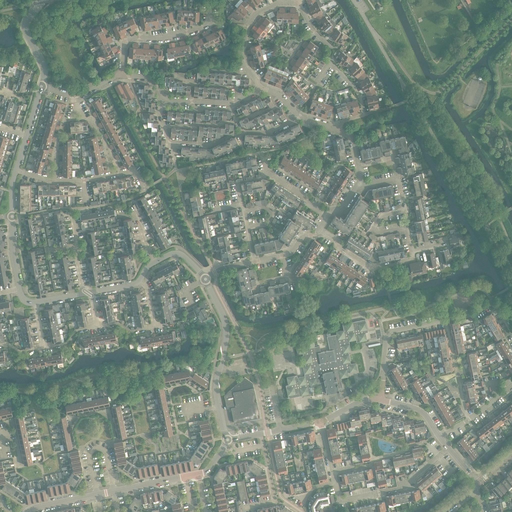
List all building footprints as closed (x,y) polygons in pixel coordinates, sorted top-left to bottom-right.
[(244,0),(244,1),(250,8),(252,7),(254,5),(256,7),(258,5),(253,0),(244,0)] [(316,0),(315,0),(307,3),(309,7),(310,10),(308,10),(309,13),(320,7),(317,2),(316,0)] [(237,8),(246,16),(247,14),(246,12),(247,11),(250,8),(244,1),(241,4),(237,8)] [(320,7),(309,13),(310,15),(312,14),(314,17),(316,20),(324,15),(326,13),(325,10),(324,9),(322,9),(321,9),(320,7)] [(246,16),(237,8),(231,14),(233,16),(238,21),(243,16),(244,17),(246,16)] [(282,22),(282,8),(279,8),(279,13),(277,13),(277,16),(272,18),(275,23),(277,22),(282,22)] [(161,13),(163,23),(165,22),(166,27),(169,26),(166,12),(161,13)] [(324,15),(316,20),(318,23),(320,25),(319,27),(320,29),(329,21),(331,19),(328,15),(326,13),(324,15)] [(151,15),(152,25),(155,24),(156,29),(159,28),(156,14),(151,15)] [(148,30),(145,16),(140,17),(142,27),(144,27),(145,31),(148,30)] [(128,20),(134,33),(137,32),(135,28),(137,27),(134,20),(135,20),(134,17),(128,20)] [(261,17),(259,19),(270,28),(273,24),(275,23),(272,18),(268,19),(266,18),(264,20),(261,17)] [(259,26),(267,32),(270,28),(259,19),(257,22),(261,25),(259,26)] [(123,23),(127,31),(129,30),(131,34),(134,33),(128,20),(123,23)] [(329,21),(320,29),(322,30),(324,29),(327,32),(328,34),(335,27),(333,25),(329,21)] [(118,25),(124,38),(127,37),(125,32),(127,31),(123,23),(118,25)] [(119,35),(121,39),(124,38),(118,25),(112,28),(114,31),(115,31),(117,36),(119,35)] [(252,28),(263,37),(267,32),(259,26),(258,28),(254,25),(252,28)] [(94,35),(107,29),(106,26),(102,28),(101,26),(92,30),(94,35)] [(214,27),(220,40),(225,37),(221,29),(219,30),(217,26),(214,27)] [(214,32),(211,33),(216,42),(220,40),(214,27),(212,28),(214,32)] [(335,27),(328,34),(331,36),(334,38),(333,40),(335,41),(341,32),(337,29),(335,27)] [(263,37),(252,28),(250,30),(254,33),(252,35),(260,41),(263,37)] [(107,29),(94,35),(96,40),(105,36),(104,33),(108,32),(107,29)] [(211,45),(216,42),(211,33),(209,35),(207,30),(204,32),(211,45)] [(202,38),(206,47),(211,45),(204,32),(202,33),(204,37),(202,38)] [(341,32),(335,41),(337,43),(338,41),(343,44),(349,36),(341,32)] [(206,47),(202,38),(199,39),(197,35),(195,37),(201,50),(206,47)] [(99,45),(112,39),(110,36),(106,38),(105,36),(96,40),(99,45)] [(196,52),(201,50),(195,37),(192,38),(194,42),(190,44),(192,49),(194,48),(196,52)] [(112,39),(99,45),(101,50),(110,45),(109,43),(113,41),(112,39)] [(182,41),(185,55),(190,54),(188,45),(186,45),(185,41),(182,41)] [(304,43),(315,51),(318,47),(310,41),(309,43),(305,41),(304,43)] [(172,43),(174,57),(180,56),(178,47),(175,47),(174,43),(172,43)] [(304,50),(312,55),(315,51),(304,43),(302,45),(305,48),(304,50)] [(247,54),(261,50),(259,44),(250,47),(250,50),(246,51),(247,54)] [(110,45),(101,50),(103,55),(116,48),(115,46),(111,48),(110,45)] [(116,48),(103,55),(106,60),(115,55),(114,53),(117,51),(116,48)] [(297,52),(309,60),(312,55),(304,50),(303,52),(299,49),(297,52)] [(340,64),(346,54),(339,50),(334,58),(339,61),(338,63),(340,64)] [(298,59),(306,64),(309,60),(297,52),(296,54),(299,57),(298,59)] [(346,54),(340,64),(342,65),(343,64),(346,66),(348,67),(354,60),(351,57),(346,54)] [(262,55),(253,58),(253,60),(249,61),(250,64),(264,60),(262,55)] [(350,73),(352,74),(361,67),(363,65),(356,57),(354,60),(348,67),(350,69),(352,71),(350,73)] [(291,61),(303,69),(306,64),(298,59),(296,61),(293,58),(291,61)] [(303,69),(291,61),(289,63),(293,66),(291,68),(300,73),(303,69)] [(267,83),(274,68),(269,66),(268,67),(268,68),(267,68),(264,77),(266,78),(265,82),(267,83)] [(361,67),(352,74),(354,76),(355,75),(357,77),(359,80),(367,74),(365,71),(361,67)] [(274,68),(267,83),(270,84),(272,80),(274,81),(278,70),(274,68)] [(278,70),(274,81),(276,82),(275,86),(277,87),(284,72),(278,70)] [(21,81),(27,83),(30,74),(21,71),(20,75),(22,76),(21,81)] [(206,78),(206,73),(202,72),(201,72),(198,72),(197,77),(202,78),(201,82),(206,82),(206,78)] [(206,78),(210,78),(210,82),(214,83),(215,79),(215,73),(211,73),(211,72),(210,72),(209,73),(206,73),(206,78)] [(284,72),(277,87),(280,88),(282,84),(284,85),(288,76),(288,74),(288,73),(284,72)] [(215,79),(219,79),(219,83),(223,83),(223,79),(224,74),(220,73),(218,73),(215,73),(215,79)] [(223,79),(227,80),(227,84),(232,84),(232,80),(232,74),(228,74),(227,74),(224,74),(223,79)] [(232,80),(236,80),(235,84),(240,84),(240,79),(241,79),(241,75),(237,75),(237,74),(235,74),(235,75),(232,74),(232,80)] [(367,74),(359,80),(360,81),(362,85),(360,85),(361,88),(371,82),(369,77),(367,74)] [(174,81),(174,77),(170,77),(170,76),(168,76),(168,77),(166,76),(165,82),(169,82),(169,86),(170,86),(172,86),(173,86),(174,81)] [(240,79),(240,84),(244,85),(244,89),(248,89),(249,79),(245,79),(243,79),(241,79),(240,79)] [(287,94),(298,85),(294,80),(287,87),(289,89),(285,92),(287,94)] [(14,84),(12,90),(15,91),(16,89),(25,92),(26,89),(27,83),(21,81),(19,86),(14,84)] [(174,81),(173,86),(177,87),(177,90),(180,91),(182,91),(182,86),(183,82),(178,81),(177,81),(174,81)] [(123,82),(120,84),(115,87),(119,95),(121,94),(124,98),(126,96),(128,100),(134,97),(127,83),(124,85),(123,82)] [(371,82),(361,88),(362,90),(364,89),(365,92),(366,95),(375,91),(374,87),(371,82)] [(147,93),(148,90),(148,89),(148,84),(138,84),(138,88),(142,89),(142,93),(147,93)] [(182,86),(182,91),(186,91),(185,95),(190,96),(191,86),(187,86),(185,85),(185,86),(182,86)] [(298,85),(287,94),(289,96),(293,94),(294,95),(302,89),(298,85)] [(194,86),(194,96),(198,96),(198,92),(202,92),(203,87),(200,87),(200,86),(199,86),(199,87),(194,86)] [(202,92),(202,96),(207,97),(207,93),(211,93),(211,88),(209,87),(207,87),(203,87),(202,92)] [(211,93),(211,97),(215,97),(215,93),(220,94),(220,88),(217,88),(216,87),(216,88),(211,88),(211,93)] [(220,94),(219,97),(222,98),(224,98),(224,94),(229,94),(229,89),(226,89),(226,88),(225,88),(225,89),(220,88),(220,94)] [(302,89),(294,95),(296,97),(293,100),(295,102),(305,93),(302,89)] [(375,91),(366,95),(367,97),(367,100),(366,100),(366,103),(378,100),(377,95),(375,91)] [(147,93),(142,93),(142,95),(141,97),(145,98),(145,102),(151,102),(151,99),(151,98),(151,93),(147,93)] [(305,93),(295,102),(297,105),(300,102),(302,104),(309,97),(305,93)] [(5,110),(12,112),(15,103),(6,100),(7,98),(3,97),(1,103),(6,105),(5,110)] [(254,106),(255,105),(258,104),(260,107),(261,109),(263,108),(262,106),(264,105),(262,101),(260,97),(256,99),(256,98),(255,99),(252,101),(254,106)] [(262,101),(264,105),(268,103),(270,107),(274,105),(269,97),(266,99),(265,98),(264,99),(262,101)] [(95,108),(102,104),(99,98),(88,104),(89,107),(93,105),(95,108)] [(313,114),(317,101),(312,99),(312,101),(310,105),(309,108),(312,109),(310,113),(313,114)] [(351,102),(356,115),(358,114),(357,110),(360,109),(357,100),(351,102)] [(378,100),(366,103),(367,105),(368,105),(370,111),(379,109),(378,100)] [(52,107),(60,109),(61,106),(65,107),(66,105),(54,101),(52,107)] [(254,106),(252,101),(248,103),(248,102),(247,103),(244,104),(247,109),(250,107),(252,111),(256,109),(255,105),(254,106)] [(317,101),(313,114),(316,115),(317,111),(319,112),(323,103),(317,101)] [(151,102),(145,102),(145,106),(149,106),(149,111),(154,111),(154,108),(155,108),(155,107),(154,107),(154,102),(151,102)] [(346,103),(349,112),(351,112),(353,116),(356,115),(351,102),(346,103)] [(15,103),(12,112),(18,114),(20,109),(25,111),(27,105),(24,104),(23,105),(15,103)] [(323,103),(319,112),(322,113),(321,117),(323,118),(328,104),(323,103)] [(102,104),(95,108),(96,111),(92,113),(94,115),(105,109),(102,104)] [(247,109),(244,104),(241,106),(240,106),(239,107),(236,108),(239,113),(243,111),(244,115),(249,113),(247,109)] [(328,104),(323,118),(326,119),(328,115),(330,115),(331,111),(333,107),(333,106),(328,104)] [(345,118),(341,105),(336,107),(338,116),(341,115),(342,119),(345,118)] [(51,113),(63,116),(63,114),(59,113),(60,109),(52,107),(51,113)] [(105,109),(94,115),(95,117),(99,115),(100,118),(107,115),(105,109)] [(205,114),(205,119),(209,119),(210,115),(214,115),(214,110),(211,110),(211,109),(210,109),(210,110),(205,109),(205,114)] [(264,113),(267,118),(271,116),(272,120),(276,118),(274,113),(272,109),(268,111),(267,111),(267,112),(264,113)] [(274,113),(276,118),(280,116),(282,120),(286,118),(282,109),(278,111),(276,111),(277,112),(274,113)] [(12,112),(5,110),(4,115),(0,113),(0,120),(1,119),(9,121),(12,112)] [(214,115),(213,119),(218,120),(218,116),(222,116),(222,111),(220,110),(218,110),(214,110),(214,115)] [(222,116),(222,120),(226,120),(227,116),(231,117),(231,111),(228,111),(227,110),(227,111),(222,111),(222,116)] [(172,117),(176,117),(176,112),(173,112),(173,111),(172,111),(168,111),(167,120),(171,121),(172,117)] [(12,112),(9,121),(17,124),(17,126),(20,126),(22,120),(17,119),(18,114),(12,112)] [(176,117),(175,121),(176,121),(180,121),(180,117),(184,118),(185,118),(185,112),(182,112),(180,112),(176,112),(176,117)] [(185,118),(184,118),(184,121),(189,122),(189,118),(193,118),(194,113),(190,113),(190,112),(189,112),(189,113),(185,112),(185,118)] [(49,118),(57,121),(58,118),(62,119),(63,116),(51,113),(49,118)] [(153,122),(153,119),(153,118),(153,113),(144,113),(144,118),(148,118),(148,122),(153,122)] [(205,114),(202,114),(202,113),(201,113),(201,114),(196,113),(196,122),(200,123),(201,119),(205,119),(205,114)] [(259,122),(263,120),(265,124),(269,122),(267,118),(264,113),(261,115),(260,114),(259,115),(259,116),(257,117),(259,122)] [(107,115),(100,118),(102,121),(98,123),(99,126),(110,120),(107,115)] [(249,121),(247,117),(244,119),(243,119),(242,119),(242,120),(239,121),(242,126),(246,124),(247,127),(251,125),(249,121)] [(249,121),(251,125),(255,124),(257,127),(261,125),(259,122),(257,117),(253,119),(253,118),(251,119),(252,120),(249,121)] [(47,124),(59,128),(60,125),(56,124),(57,121),(49,118),(47,124)] [(110,120),(99,126),(100,128),(104,126),(106,129),(113,125),(110,120)] [(153,122),(148,122),(147,126),(151,127),(151,131),(157,131),(157,128),(157,127),(157,122),(153,122)] [(225,128),(225,133),(229,134),(230,129),(234,130),(234,124),(231,124),(230,123),(230,124),(225,124),(225,128)] [(46,130),(53,132),(54,129),(58,130),(59,128),(47,124),(46,130)] [(244,140),(244,142),(249,142),(249,144),(252,144),(252,146),(253,146),(252,148),(254,148),(254,146),(257,146),(257,145),(261,145),(261,147),(262,147),(262,145),(266,145),(266,143),(270,143),(270,145),(275,144),(278,143),(279,143),(278,142),(282,140),(283,142),(286,140),(287,142),(288,141),(287,140),(291,138),(291,140),(294,138),(295,140),(296,139),(296,138),(296,137),(296,136),(299,134),(298,132),(302,131),(301,129),(298,124),(290,128),(291,129),(284,132),(283,132),(275,136),(270,136),(261,136),(254,136),(254,135),(245,135),(244,140)] [(113,125),(106,129),(107,132),(104,134),(105,136),(116,131),(113,125)] [(207,132),(208,127),(205,127),(205,126),(203,126),(199,126),(198,135),(203,136),(203,132),(207,132)] [(207,132),(207,136),(212,136),(212,132),(216,132),(216,128),(213,127),(212,126),(212,127),(208,127),(207,132)] [(216,132),(216,137),(218,137),(220,137),(221,133),(225,133),(225,128),(222,128),(222,127),(221,127),(221,128),(216,128),(216,132)] [(171,128),(171,138),(175,138),(175,134),(179,134),(180,134),(180,129),(177,129),(177,128),(176,128),(175,129),(171,128)] [(180,134),(179,134),(179,138),(184,138),(184,134),(188,135),(189,130),(186,129),(184,129),(180,129),(180,134)] [(189,130),(188,135),(188,139),(191,139),(192,139),(193,135),(197,135),(197,130),(194,130),(194,129),(193,129),(193,130),(189,130)] [(53,132),(46,130),(44,136),(56,139),(56,137),(52,136),(53,132)] [(116,131),(105,136),(106,139),(110,137),(111,140),(119,136),(116,131)] [(160,139),(161,137),(161,135),(161,131),(157,131),(151,131),(151,135),(155,135),(155,139),(160,139)] [(332,140),(333,145),(347,142),(347,140),(344,140),(343,141),(342,138),(336,139),(335,135),(327,137),(327,141),(332,140)] [(0,142),(9,145),(10,139),(0,136),(0,142)] [(42,142),(50,144),(51,141),(55,142),(56,139),(44,136),(42,142)] [(89,144),(98,143),(97,139),(101,138),(100,136),(88,138),(89,144)] [(109,145),(110,147),(121,141),(119,136),(111,140),(113,143),(109,145)] [(212,157),(216,156),(215,155),(219,153),(220,155),(223,153),(224,155),(225,154),(224,152),(227,151),(228,153),(231,151),(232,153),(233,152),(232,151),(233,150),(232,149),(235,147),(234,145),(238,143),(237,142),(235,137),(227,141),(224,143),(220,145),(220,144),(212,148),(210,149),(212,157)] [(160,139),(155,139),(155,144),(159,144),(159,148),(164,148),(164,145),(165,145),(165,144),(164,144),(164,139),(160,139)] [(115,147),(117,150),(124,147),(121,141),(110,147),(111,149),(115,147)] [(9,145),(0,142),(0,148),(7,151),(9,145)] [(40,147),(52,151),(53,149),(49,147),(50,144),(42,142),(40,147)] [(39,153),(46,156),(47,152),(51,153),(52,151),(40,147),(39,153)] [(127,152),(124,147),(117,150),(118,154),(115,155),(116,158),(127,152)] [(103,148),(90,150),(92,156),(100,155),(99,151),(103,150),(103,148)] [(164,148),(159,148),(159,153),(163,153),(163,157),(168,157),(168,154),(169,154),(169,153),(168,153),(168,148),(164,148)] [(181,153),(181,155),(185,155),(185,157),(189,157),(189,159),(189,161),(190,161),(191,159),(193,159),(193,157),(198,158),(198,160),(198,162),(200,162),(200,160),(199,160),(199,158),(202,158),(202,156),(207,156),(207,158),(210,157),(209,149),(207,149),(198,149),(190,149),(190,148),(182,148),(181,153)] [(122,161),(130,157),(127,152),(116,158),(117,160),(121,158),(122,161)] [(337,162),(341,162),(346,161),(345,159),(346,158),(346,155),(347,155),(350,154),(349,152),(335,155),(336,160),(337,162)] [(37,159),(49,162),(49,160),(45,159),(46,156),(39,153),(37,159)] [(130,157),(122,161),(124,164),(120,166),(121,169),(132,163),(130,157)] [(168,157),(163,157),(162,161),(166,161),(166,166),(169,166),(172,166),(172,163),(172,161),(172,157),(168,157)] [(284,167),(289,160),(284,157),(279,164),(284,167)] [(35,165),(43,167),(44,164),(48,165),(49,162),(37,159),(35,165)] [(105,160),(93,162),(94,168),(102,166),(101,163),(105,162),(105,160)] [(288,170),(293,163),(289,160),(284,167),(288,170)] [(293,163),(288,170),(293,173),(298,166),(293,163)] [(43,167),(35,165),(33,171),(45,174),(46,172),(42,170),(43,167)] [(92,175),(95,174),(107,172),(107,169),(102,170),(102,166),(94,168),(91,168),(92,175)] [(297,176),(302,169),(298,166),(293,173),(297,176)] [(342,172),(349,177),(352,172),(345,167),(342,172)] [(302,169),(297,176),(302,179),(307,172),(302,169)] [(306,182),(311,174),(307,172),(302,179),(306,182)] [(349,177),(342,172),(339,176),(346,181),(349,177)] [(311,174),(306,182),(311,185),(317,176),(312,173),(311,174)] [(409,181),(409,182),(423,179),(422,174),(412,176),(413,180),(412,181),(411,179),(409,179),(409,181)] [(136,187),(135,185),(136,184),(134,179),(132,176),(125,177),(127,188),(128,190),(134,188),(136,187)] [(336,181),(343,186),(346,181),(339,176),(336,181)] [(316,177),(311,185),(316,188),(320,180),(316,177)] [(266,184),(269,180),(267,179),(256,181),(258,191),(267,189),(267,187),(266,184)] [(343,186),(336,181),(333,185),(340,190),(343,186)] [(267,187),(267,189),(274,194),(279,185),(275,182),(274,183),(271,182),(268,187),(267,187)] [(279,185),(274,194),(278,197),(284,188),(279,185)] [(330,190),(337,195),(340,190),(333,185),(330,190)] [(349,222),(354,225),(370,200),(394,195),(392,185),(368,190),(362,199),(360,198),(346,220),(349,222)] [(283,199),(288,191),(284,188),(278,197),(283,199)] [(337,195),(330,190),(327,194),(334,199),(337,195)] [(288,191),(283,199),(287,202),(292,194),(288,191)] [(188,199),(186,200),(187,204),(189,203),(189,201),(190,201),(200,199),(199,194),(189,196),(190,198),(188,199)] [(291,205),(296,196),(292,194),(287,202),(291,205)] [(334,199),(327,194),(324,199),(326,201),(329,202),(331,204),(334,199)] [(134,208),(147,201),(145,196),(137,200),(138,202),(132,205),(134,208)] [(296,196),(291,205),(296,208),(301,199),(296,196)] [(413,199),(414,202),(410,203),(410,205),(424,202),(423,197),(413,199)] [(147,201),(134,208),(135,210),(141,207),(142,210),(144,209),(144,208),(150,206),(149,205),(147,201)] [(144,208),(144,209),(145,211),(142,213),(143,215),(154,209),(152,204),(149,205),(150,206),(144,208)] [(192,209),(191,209),(188,210),(189,214),(191,213),(191,211),(192,211),(202,209),(201,204),(191,206),(192,209)] [(154,209),(143,215),(144,217),(148,215),(149,218),(157,214),(154,209)] [(301,213),(297,210),(292,217),(310,228),(314,221),(310,219),(311,217),(302,211),(301,213)] [(157,214),(149,218),(150,221),(147,223),(148,225),(159,219),(157,214)] [(331,223),(335,226),(334,227),(343,233),(344,231),(348,234),(352,227),(335,216),(331,223)] [(159,219),(148,225),(149,227),(153,225),(154,227),(154,228),(160,225),(162,224),(159,219)] [(299,225),(295,222),(291,219),(278,240),(254,245),(256,255),(280,250),(285,241),(288,242),(299,225)] [(414,222),(414,225),(411,226),(411,228),(428,225),(428,224),(425,225),(425,224),(427,224),(428,223),(427,220),(426,220),(424,220),(414,222)] [(244,224),(230,226),(231,232),(241,229),(241,226),(245,225),(244,224)] [(150,233),(151,235),(162,229),(160,225),(154,228),(154,227),(152,228),(153,231),(150,233)] [(415,229),(415,230),(416,233),(426,230),(429,230),(428,225),(411,228),(412,230),(415,229)] [(355,228),(354,230),(365,238),(367,239),(368,237),(367,236),(355,228)] [(162,229),(151,235),(152,238),(155,236),(157,239),(165,234),(167,233),(164,229),(162,229)] [(370,233),(368,236),(377,241),(401,236),(400,233),(377,238),(370,233)] [(454,235),(455,238),(448,239),(450,249),(452,249),(452,251),(457,250),(456,248),(460,247),(458,240),(463,239),(462,233),(454,235)] [(165,234),(157,239),(158,241),(155,243),(156,245),(167,239),(165,234)] [(348,248),(354,240),(349,237),(344,245),(348,248)] [(167,239),(156,245),(157,247),(160,245),(162,248),(172,243),(169,238),(167,239)] [(311,245),(319,250),(319,249),(321,251),(324,247),(321,246),(322,245),(314,240),(311,245)] [(354,240),(348,248),(353,251),(358,243),(354,240)] [(358,243),(353,251),(357,254),(363,245),(358,243)] [(308,249),(316,254),(319,250),(311,245),(308,249)] [(363,245),(357,254),(362,257),(367,248),(363,245)] [(367,248),(362,257),(366,259),(367,258),(370,253),(373,255),(374,255),(374,253),(367,248)] [(316,254),(308,249),(305,254),(313,259),(316,254)] [(450,263),(453,262),(451,254),(449,255),(448,250),(440,251),(442,262),(449,261),(450,263)] [(375,257),(372,262),(374,263),(385,261),(383,251),(374,253),(374,255),(375,255),(375,257)] [(437,266),(440,266),(438,257),(435,258),(434,253),(426,254),(429,267),(437,265),(437,266)] [(302,258),(310,263),(313,259),(305,254),(302,258)] [(87,263),(95,262),(95,259),(101,258),(100,255),(88,257),(88,261),(86,261),(87,263)] [(330,255),(325,262),(330,265),(335,258),(330,255)] [(310,263),(302,258),(299,263),(307,268),(310,263)] [(335,258),(330,265),(334,268),(339,260),(335,258)] [(339,271),(344,263),(339,260),(334,268),(339,271)] [(427,272),(424,262),(419,263),(419,262),(410,264),(412,274),(419,273),(419,274),(427,272)] [(296,267),(304,272),(307,268),(299,263),(296,267)] [(344,263),(339,271),(343,274),(348,266),(344,263)] [(170,275),(174,273),(175,273),(171,266),(170,264),(168,265),(168,266),(166,268),(170,275)] [(175,273),(174,273),(175,275),(180,273),(181,273),(183,272),(180,266),(178,267),(177,265),(174,266),(173,265),(171,266),(175,273)] [(348,277),(353,269),(348,266),(343,274),(348,277)] [(304,272),(296,267),(293,272),(301,277),(304,272)] [(160,269),(165,278),(170,275),(166,268),(163,269),(162,268),(160,269)] [(243,295),(247,294),(247,295),(252,293),(250,286),(255,285),(254,280),(249,281),(248,276),(253,275),(252,270),(247,271),(246,268),(236,270),(242,296),(243,295)] [(160,280),(165,278),(160,269),(158,270),(159,271),(156,273),(156,274),(157,273),(160,280)] [(353,269),(348,277),(352,280),(357,272),(353,269)] [(357,272),(352,280),(357,282),(362,275),(357,272)] [(157,273),(156,274),(154,275),(155,276),(152,277),(153,279),(151,280),(154,287),(157,285),(161,282),(160,280),(157,273)] [(362,275),(357,282),(356,285),(359,287),(360,287),(361,285),(362,286),(366,278),(362,275)] [(125,296),(126,296),(132,295),(133,299),(140,298),(143,298),(142,295),(141,295),(140,292),(139,293),(138,290),(124,292),(125,296)] [(166,299),(164,291),(158,292),(158,295),(156,295),(157,298),(155,298),(156,301),(160,300),(166,299)] [(109,304),(109,303),(108,295),(101,297),(101,299),(100,300),(100,303),(99,303),(99,306),(102,305),(109,304)] [(3,301),(5,311),(13,309),(12,302),(9,303),(9,301),(6,302),(5,300),(3,301)] [(85,308),(87,308),(87,305),(85,306),(85,302),(83,303),(83,300),(76,301),(77,309),(76,310),(77,309),(77,310),(85,308)] [(44,316),(46,315),(54,314),(52,305),(45,307),(46,309),(44,310),(45,313),(43,313),(44,316)] [(194,310),(197,315),(200,321),(202,320),(209,317),(204,308),(201,310),(199,307),(194,310)] [(193,311),(187,314),(189,319),(196,315),(193,311)] [(485,322),(494,317),(493,315),(492,315),(491,313),(482,318),(485,322)] [(114,314),(104,316),(104,318),(106,318),(106,321),(108,321),(109,323),(115,322),(115,319),(114,314)] [(171,314),(161,316),(161,319),(163,319),(163,321),(166,321),(166,324),(173,323),(172,319),(171,314)] [(494,317),(485,322),(488,327),(496,322),(495,320),(496,319),(494,317)] [(87,319),(77,321),(78,326),(77,326),(78,329),(85,328),(84,325),(86,325),(86,321),(87,321),(87,319)] [(144,319),(134,321),(135,326),(135,330),(142,328),(141,325),(144,325),(143,322),(145,322),(144,319)] [(302,354),(304,363),(305,366),(303,366),(305,376),(298,377),(297,375),(287,377),(288,385),(286,386),(288,398),(311,394),(310,387),(318,386),(317,383),(324,382),(327,394),(339,391),(338,388),(342,387),(341,378),(348,377),(348,373),(358,371),(356,363),(351,364),(349,352),(351,351),(349,341),(356,340),(357,342),(367,340),(365,333),(368,332),(365,319),(342,324),(344,330),(336,332),(336,334),(331,335),(327,336),(330,350),(321,352),(320,346),(315,347),(313,339),(305,341),(306,345),(296,347),(298,355),(302,354)] [(496,322),(488,327),(490,331),(500,326),(498,323),(497,324),(496,322)] [(500,326),(490,331),(493,335),(501,331),(500,328),(501,328),(500,326)] [(501,331),(493,335),(496,340),(505,335),(503,332),(502,333),(501,331)] [(52,339),(52,342),(54,341),(55,344),(62,343),(64,342),(63,337),(60,338),(60,335),(50,336),(50,339),(52,339)] [(33,339),(23,341),(24,346),(24,347),(24,349),(31,348),(31,346),(33,345),(32,342),(34,342),(33,339)] [(498,350),(505,345),(502,340),(500,342),(499,340),(494,342),(496,344),(495,345),(498,350)] [(505,345),(498,350),(500,354),(508,350),(505,345)] [(503,359),(511,354),(508,350),(500,354),(503,359)] [(511,356),(511,354),(503,359),(506,364),(511,359),(511,356)] [(392,375),(400,371),(397,366),(395,367),(394,364),(388,367),(390,370),(389,370),(392,375)] [(184,372),(185,380),(188,379),(190,380),(192,376),(190,375),(189,370),(184,372)] [(395,380),(402,375),(400,371),(392,375),(395,380)] [(194,383),(199,376),(194,373),(192,376),(190,380),(194,383)] [(402,375),(395,380),(398,384),(405,380),(402,375)] [(199,376),(194,383),(199,386),(203,379),(199,376)] [(224,396),(227,409),(231,408),(234,423),(249,420),(260,418),(253,383),(244,377),(224,396)] [(208,382),(203,379),(199,386),(203,389),(208,382)] [(405,380),(398,384),(400,389),(408,385),(408,384),(410,383),(408,379),(405,381),(405,380)] [(413,388),(421,384),(418,379),(410,384),(413,388)] [(413,388),(416,393),(423,388),(421,384),(413,388)] [(423,388),(416,393),(418,398),(426,393),(428,392),(425,387),(423,388)] [(433,402),(441,397),(438,392),(430,397),(433,402)] [(426,393),(418,398),(421,403),(429,398),(426,393)] [(436,406),(444,402),(441,397),(433,402),(436,406)] [(444,402),(436,406),(439,411),(446,406),(444,402)] [(511,415),(504,405),(502,406),(503,409),(504,410),(502,412),(508,419),(511,415)] [(441,416),(449,411),(446,406),(439,411),(441,416)] [(496,417),(494,418),(499,425),(503,422),(498,415),(497,414),(499,412),(497,410),(493,413),(496,417)] [(449,411),(441,416),(444,420),(452,416),(449,411)] [(498,415),(503,422),(508,419),(502,412),(498,415)] [(347,422),(348,428),(356,426),(354,415),(352,416),(352,417),(349,418),(350,421),(347,422)] [(452,416),(444,420),(447,425),(455,421),(452,416)] [(487,418),(495,429),(495,428),(496,429),(497,429),(499,428),(499,426),(499,425),(494,418),(491,420),(488,417),(487,418)] [(485,425),(491,432),(495,429),(487,418),(485,420),(488,423),(485,425)] [(491,432),(485,425),(481,428),(486,435),(491,432)] [(486,435),(481,428),(477,432),(482,439),(486,435)] [(307,432),(309,440),(316,439),(314,431),(307,432)] [(303,442),(309,440),(307,432),(301,433),(303,442)] [(296,443),(303,442),(301,433),(294,435),(296,443)] [(358,443),(367,441),(365,434),(357,436),(358,443)] [(202,440),(206,443),(207,441),(212,440),(211,435),(202,436),(203,439),(202,440)] [(290,444),(296,443),(294,435),(288,436),(290,444)] [(460,447),(467,441),(464,437),(457,442),(460,447)] [(199,445),(207,450),(210,445),(206,443),(202,440),(199,445)] [(360,449),(368,447),(367,441),(358,443),(360,449)] [(464,451),(471,446),(467,441),(460,447),(464,451)] [(196,450),(203,455),(207,450),(199,445),(196,450)] [(471,446),(464,451),(467,455),(474,450),(471,446)] [(361,455),(369,454),(368,447),(360,449),(361,455)] [(203,455),(196,450),(193,454),(200,459),(203,455)] [(474,450),(467,455),(471,460),(478,454),(474,450)] [(200,459),(193,454),(190,459),(194,462),(197,464),(200,459)] [(369,454),(361,455),(362,462),(371,460),(369,454)] [(375,469),(383,467),(382,460),(373,462),(375,469)] [(127,471),(132,464),(127,461),(125,465),(123,468),(127,471)] [(248,465),(249,470),(250,470),(253,472),(258,465),(254,462),(253,462),(251,465),(248,465)] [(132,464),(127,471),(132,474),(134,471),(137,467),(132,464)] [(258,465),(253,472),(257,475),(261,474),(261,471),(263,468),(258,465)] [(81,466),(73,468),(73,471),(73,472),(77,474),(78,473),(82,472),(81,466)] [(432,470),(438,477),(442,474),(435,466),(433,467),(434,468),(432,470)] [(143,476),(141,467),(138,468),(137,467),(134,471),(136,472),(137,477),(143,476)] [(383,467),(375,469),(376,475),(385,473),(383,467)] [(226,470),(223,470),(220,468),(217,473),(224,478),(227,475),(227,474),(226,470)] [(427,472),(434,480),(438,477),(432,470),(430,471),(429,471),(427,472)] [(70,477),(77,481),(80,477),(77,474),(73,472),(70,477)] [(424,476),(430,484),(434,480),(427,472),(425,474),(426,475),(424,476)] [(217,480),(218,483),(222,483),(222,481),(224,478),(217,473),(214,478),(217,480)] [(385,473),(376,475),(377,482),(386,480),(385,473)] [(419,479),(426,487),(430,484),(424,476),(422,478),(421,477),(419,479)] [(77,481),(70,477),(66,481),(70,484),(74,486),(77,481)] [(501,482),(507,489),(511,486),(505,478),(501,482)] [(304,481),(305,489),(312,488),(310,479),(304,481)] [(426,487),(419,479),(417,480),(418,481),(416,483),(422,490),(426,487)] [(386,480),(377,482),(379,488),(387,487),(386,480)] [(6,491),(11,484),(7,481),(4,485),(2,488),(6,491)] [(244,481),(236,482),(240,501),(248,500),(244,481)] [(305,489),(304,481),(297,482),(299,490),(305,489)] [(299,490),(297,482),(291,484),(293,492),(299,490)] [(497,485),(499,488),(503,493),(507,489),(501,482),(497,485)] [(11,484),(6,491),(11,494),(16,487),(11,484)] [(293,492),(291,484),(284,485),(286,493),(293,492)] [(503,493),(499,488),(497,485),(492,489),(494,491),(492,494),(495,497),(497,495),(499,497),(503,493)] [(16,487),(11,494),(15,497),(20,490),(16,487)] [(20,500),(22,497),(25,493),(20,490),(15,497),(20,500)] [(166,493),(163,494),(163,499),(165,498),(168,500),(172,494),(168,490),(166,493)] [(323,511),(322,508),(324,506),(328,504),(328,503),(334,502),(333,494),(329,495),(329,493),(327,493),(327,492),(324,493),(324,492),(315,494),(313,498),(310,496),(308,499),(310,501),(308,505),(309,511),(323,511)] [(31,502),(29,493),(26,494),(25,493),(22,497),(24,498),(25,503),(31,502)] [(172,494),(168,500),(172,503),(172,504),(176,503),(175,499),(177,497),(172,494)] [(132,502),(139,507),(142,503),(141,498),(138,499),(135,497),(132,502)] [(490,505),(492,510),(501,508),(504,507),(503,502),(500,502),(496,503),(495,500),(490,501),(491,504),(490,505)] [(132,509),(132,511),(137,511),(137,510),(139,507),(132,502),(128,507),(132,509)]
